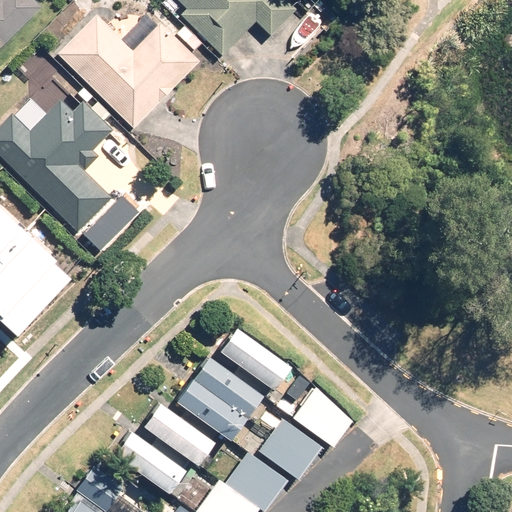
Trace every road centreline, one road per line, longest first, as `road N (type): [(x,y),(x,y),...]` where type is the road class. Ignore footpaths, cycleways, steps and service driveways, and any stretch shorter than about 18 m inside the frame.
road 1 (residential): [(226,236),(275,270),(398,390),(463,436)]
road 2 (residential): [(0,449),(180,271),(226,236)]
